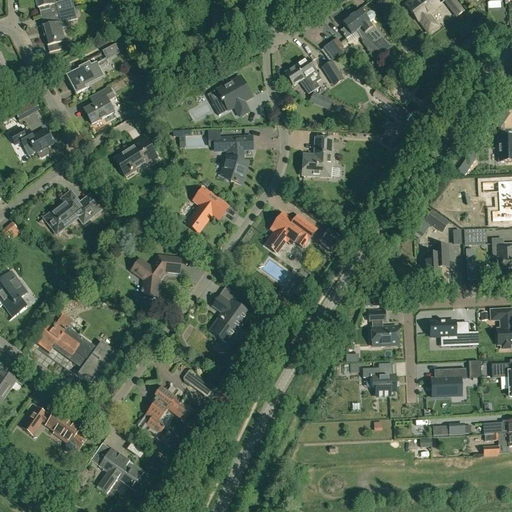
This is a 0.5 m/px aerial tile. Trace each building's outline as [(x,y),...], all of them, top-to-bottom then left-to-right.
[(72,0),(61,3),(56,4),(54,0),(35,0),(38,9),(39,9),(41,18),(74,9),(72,0)] [(439,6),(434,0),(415,0),(414,2),(413,1),(406,5),(418,22),(419,21),(428,34),(435,29),(425,16),(439,6)] [(444,0),(443,1),(456,18),(464,12),(455,0),(444,0)] [(77,20),(74,9),(41,18),(43,26),(42,26),(47,47),(49,53),(61,50),(60,44),(63,43),(64,47),(72,45),(71,41),(65,42),(62,29),(69,27),(68,22),(77,20)] [(382,38),(369,23),(374,19),(374,17),(374,14),(371,13),(369,12),(367,13),(364,16),(360,10),(351,16),(368,39),(384,55),(391,48),(382,38)] [(368,39),(351,16),(342,23),(346,27),(340,31),(346,39),(352,35),(355,33),(362,42),(362,43),(367,50),(367,52),(369,52),(376,61),(375,63),(377,63),(379,65),(386,58),(384,55),(368,39)] [(323,49),(332,61),(346,51),(336,39),(323,49)] [(115,44),(102,51),(107,59),(119,53),(115,44)] [(319,88),(316,83),(321,80),(316,72),(315,72),(307,60),(296,67),(313,92),(319,88)] [(332,62),(322,68),(334,87),(344,81),(332,62)] [(95,64),(85,69),(84,67),(66,77),(76,95),(86,90),(85,86),(102,77),(95,64)] [(313,92),(296,67),(285,74),(293,87),(300,83),(308,95),(313,92)] [(406,75),(402,82),(411,88),(415,81),(406,75)] [(240,77),(217,91),(228,111),(235,108),(240,118),(250,112),(244,102),(252,98),(240,77)] [(98,104),(84,111),(92,125),(113,114),(107,102),(114,98),(109,89),(94,97),(98,104)] [(332,101),(322,96),(314,93),(310,101),(329,109),(332,101)] [(157,102),(152,94),(138,101),(143,110),(157,102)] [(407,112),(398,105),(393,111),(403,118),(407,112)] [(19,108),(14,110),(19,119),(24,117),(19,108)] [(501,108),(491,123),(500,130),(510,115),(501,108)] [(37,156),(38,155),(40,158),(42,159),(48,156),(49,153),(48,150),(49,150),(47,146),(53,143),(46,130),(33,137),(29,130),(18,136),(24,148),(31,144),(37,156)] [(498,163),(511,162),(511,137),(498,138),(498,163)] [(253,150),(252,138),(215,140),(215,151),(228,151),(228,157),(222,175),(232,178),(231,182),(242,185),(249,164),(243,162),(243,150),(253,150)] [(145,139),(114,159),(125,178),(157,158),(145,139)] [(305,157),(304,176),(330,178),(330,169),(332,169),(334,149),(331,149),(332,141),(317,140),(316,157),(305,157)] [(469,155),(457,172),(464,177),(476,160),(469,155)] [(482,195),(498,194),(499,212),(491,213),(492,224),(511,222),(511,182),(482,184),(482,195)] [(200,206),(187,224),(200,234),(213,217),(219,222),(229,208),(204,189),(194,202),(200,206)] [(90,195),(79,203),(72,195),(63,202),(65,204),(44,219),(54,232),(62,227),(64,230),(77,220),(83,227),(103,211),(90,195)] [(433,210),(427,219),(444,231),(450,223),(433,210)] [(292,223),(282,216),(272,230),(276,233),(266,246),(277,254),(286,242),(292,247),(294,243),(303,249),(316,231),(297,217),(292,223)] [(20,233),(12,223),(0,232),(0,242),(1,244),(8,238),(11,241),(20,233)] [(328,230),(317,245),(332,255),(342,240),(328,230)] [(474,247),(473,231),(464,232),(465,248),(474,247)] [(498,270),(506,270),(511,269),(511,245),(503,246),(503,240),(492,240),(493,257),(494,257),(493,257),(493,255),(497,254),(498,273),(498,270)] [(427,277),(433,277),(442,276),(441,268),(449,267),(449,245),(435,246),(435,254),(426,255),(426,256),(424,256),(424,265),(427,265),(427,277)] [(475,267),(474,250),(466,251),(466,267),(475,267)] [(141,260),(132,272),(144,281),(142,297),(158,299),(160,281),(165,272),(180,274),(182,260),(159,257),(151,267),(141,260)] [(0,290),(0,307),(3,305),(13,319),(26,308),(20,299),(28,293),(12,272),(0,281),(0,285),(2,289),(0,290)] [(313,286),(305,280),(294,295),(302,301),(313,286)] [(222,314),(210,331),(228,345),(238,331),(237,330),(247,316),(248,318),(250,315),(232,301),(230,304),(221,297),(213,307),(222,314)] [(294,309),(284,301),(279,308),(289,316),(294,309)] [(511,309),(491,310),(492,323),(499,322),(500,329),(496,329),(497,346),(500,346),(501,346),(501,350),(510,350),(510,345),(511,345),(511,309)] [(372,347),(379,347),(398,346),(398,328),(382,328),(381,321),(385,321),(385,312),(375,312),(375,311),(368,311),(369,322),(372,321),(372,329),(371,329),(372,347)] [(101,343),(97,349),(68,328),(73,322),(63,315),(54,328),(49,324),(40,337),(42,339),(38,345),(50,354),(54,347),(83,368),(78,374),(90,383),(95,377),(100,380),(113,362),(108,358),(113,352),(101,343)] [(454,322),(430,323),(431,338),(440,338),(451,338),(452,348),(469,347),(469,333),(455,334),(454,324),(454,322)] [(480,379),(479,362),(468,362),(469,379),(480,379)] [(358,365),(350,365),(350,374),(359,373),(358,365)] [(510,365),(491,365),(492,378),(508,377),(509,397),(511,396),(511,372),(510,373),(510,365)] [(0,369),(0,400),(1,402),(16,381),(0,369)] [(378,369),(362,370),(362,379),(366,379),(373,379),(373,389),(376,389),(376,398),(389,397),(389,393),(395,392),(394,376),(392,377),(380,377),(379,369),(378,369)] [(434,380),(432,380),(433,398),(461,397),(460,380),(466,379),(466,370),(440,371),(440,379),(434,380)] [(218,393),(217,390),(191,371),(189,371),(183,379),(183,381),(210,401),(212,400),(218,393)] [(157,400),(138,426),(138,429),(146,434),(146,436),(154,442),(157,442),(160,438),(160,435),(159,435),(165,427),(166,423),(161,420),(170,408),(187,420),(193,411),(179,400),(183,395),(182,392),(177,389),(175,389),(173,387),(172,384),(170,385),(170,387),(167,392),(161,387),(154,397),(157,400)] [(65,441),(67,442),(65,444),(65,447),(65,450),(67,452),(70,453),(73,453),(75,451),(77,449),(78,450),(85,441),(76,434),(80,429),(66,419),(68,417),(58,411),(57,413),(56,412),(51,420),(46,416),(47,415),(37,408),(22,429),(32,436),(42,422),(47,425),(46,426),(55,432),(56,430),(67,438),(65,441)] [(499,435),(507,435),(511,434),(511,421),(506,422),(501,422),(501,424),(483,425),(483,426),(483,435),(485,435),(485,436),(499,435)] [(464,435),(463,427),(452,427),(452,435),(464,435)] [(511,447),(511,434),(507,435),(499,435),(485,436),(485,444),(498,443),(498,445),(501,445),(507,445),(507,447),(511,447)] [(431,439),(419,440),(420,449),(432,448),(431,439)] [(103,445),(91,461),(99,467),(107,473),(97,487),(108,494),(118,479),(132,489),(132,490),(136,493),(141,486),(137,482),(144,472),(120,456),(121,455),(112,449),(111,451),(103,445)] [(498,447),(483,448),(483,457),(499,456),(498,447)] [(12,457),(4,451),(0,456),(0,457),(8,463),(12,457)]
